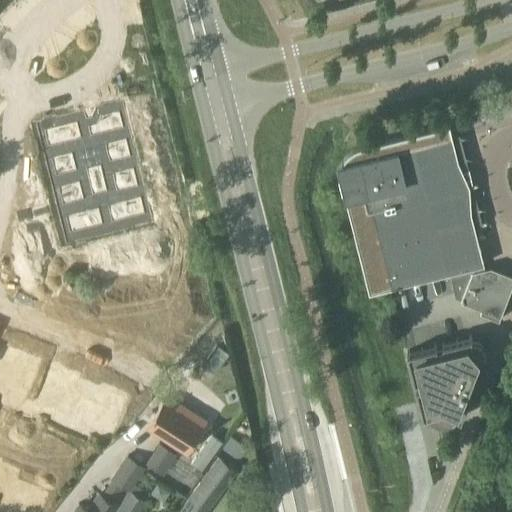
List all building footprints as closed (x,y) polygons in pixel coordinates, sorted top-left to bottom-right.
[(120,106),(36,128),(65,242),(148,221),(120,106)] [(337,162),(335,163),(344,198),(345,198),(368,292),(391,286),(484,263),(477,236),(476,237),(470,212),(468,185),(457,161),(451,136),(452,136),(451,130),(449,125),(449,124),(430,129),(359,147),(354,148),(350,151),(346,155),(343,159),(341,163),(337,164),(337,162)] [(511,273),(490,265),(471,270),(448,275),(453,296),(462,294),(460,299),(481,307),(480,311),(499,318),(511,283),(511,273)] [(436,343),(406,350),(415,383),(418,382),(418,384),(415,385),(422,414),(427,413),(431,417),(432,418),(437,420),(438,420),(443,421),(445,420),(450,419),(451,418),(456,415),(460,417),(471,389),(468,387),(471,378),(475,379),(486,351),(482,350),(481,350),(480,349),(482,345),(482,343),(481,342),(480,340),(479,339),(478,338),(477,338),(476,337),(474,337),(471,338),(471,334),(441,342),(442,345),(436,346),(436,343)] [(0,346),(0,395),(0,396),(0,395),(0,399),(17,406),(33,366),(19,360),(21,355),(0,346)] [(50,367),(33,409),(53,417),(51,421),(68,427),(84,387),(72,382),(74,377),(50,367)] [(84,387),(68,427),(84,434),(86,430),(106,439),(123,397),(99,387),(97,392),(84,387)] [(160,403),(146,425),(170,439),(183,420),(160,403)] [(125,453),(108,479),(121,487),(130,474),(137,462),(125,453)] [(221,485),(234,468),(219,456),(205,474),(206,475),(180,510),(183,511),(204,511),(223,487),(221,485)] [(14,471),(1,466),(0,468),(0,493),(2,495),(0,500),(0,511),(36,511),(44,494),(10,480),(14,471)] [(120,503),(114,511),(136,511),(146,498),(145,497),(148,491),(133,481),(120,503)] [(79,501),(71,511),(114,511),(120,503),(98,489),(87,506),(79,501)]
